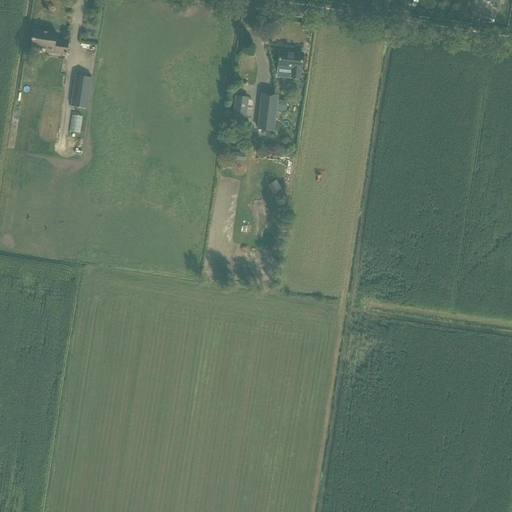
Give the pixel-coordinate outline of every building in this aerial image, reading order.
[(56,54),(67,55),(69,42),(56,40),(57,34),(35,30),(32,47),(46,49),(46,52),(56,54)] [(291,77),(299,78),(300,69),(302,69),(303,54),(280,51),(279,67),(292,68),(291,77)] [(55,148),(64,71),(40,69),(31,144),(18,143),(16,157),(27,158),(18,233),(42,235),(51,158),(63,159),(64,149),(55,148)] [(71,106),(88,109),(93,78),(76,75),(71,106)] [(257,129),(275,131),(277,110),(286,111),(287,101),(279,100),(279,96),(262,94),(257,129)] [(234,114),(246,116),(248,98),(236,96),(234,114)] [(70,131),(81,132),(83,116),(72,114),(70,131)] [(245,165),(247,153),(233,151),(231,163),(245,165)] [(277,180),(267,185),(272,194),(282,189),(277,180)]
